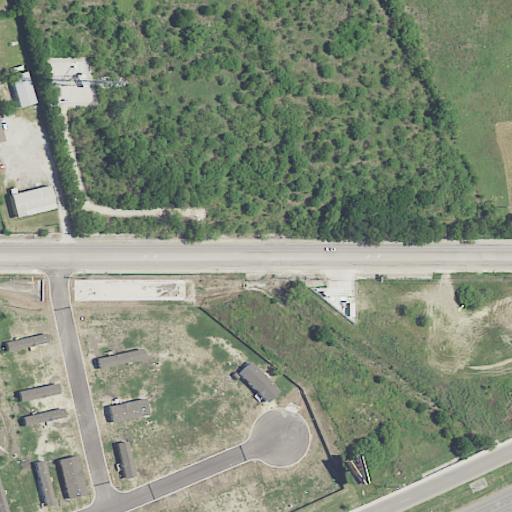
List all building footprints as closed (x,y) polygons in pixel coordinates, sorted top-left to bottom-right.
[(34,103),(26,72),(9,76),(18,108),(34,103)] [(55,206),(50,185),(9,195),(14,216),(55,206)] [(15,392),(55,383),(58,393),(18,402),(15,392)] [(20,417),(61,408),(62,417),(51,420),(52,424),(46,425),(45,421),(22,426),(20,417)] [(56,460),(75,455),(85,494),(66,499),(56,460)] [(33,462),(42,460),(54,504),(44,507),(33,462)]
